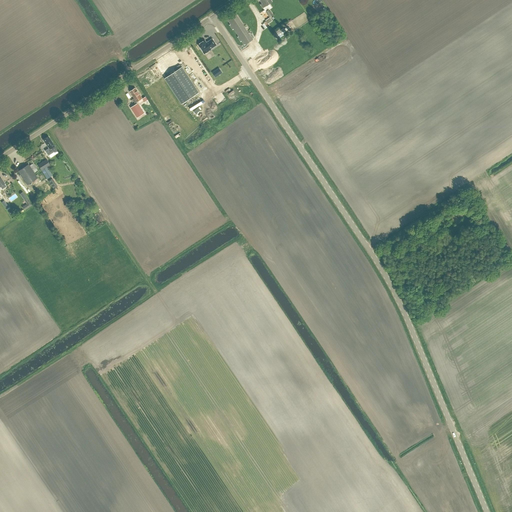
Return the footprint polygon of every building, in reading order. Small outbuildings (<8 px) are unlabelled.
[(260,0),(263,3),(261,5),(270,17),(273,15),(270,9),(272,8),(270,4),(272,2),(270,0),(260,0)] [(253,39),(237,15),(228,20),(231,24),(230,25),(233,29),(234,29),(239,36),(238,37),(241,42),(242,41),(245,45),(253,39)] [(273,33),(278,38),(290,27),(286,22),(273,33)] [(198,45),(204,54),(211,49),(216,45),(212,39),(208,41),(209,42),(207,43),(205,40),(201,42),(199,43),(199,44),(198,45)] [(165,78),(148,89),(176,131),(193,120),(182,104),(199,92),(182,67),(165,78)] [(136,104),(138,103),(137,102),(142,99),(140,95),(135,88),(130,91),(134,98),(132,99),(136,104)] [(138,103),(136,104),(131,108),(137,118),(144,113),(138,103)] [(54,146),(48,137),(43,140),(49,148),(45,151),(49,156),(54,152),(54,153),(58,152),(55,146),(54,146)] [(41,170),(44,168),(50,165),(46,159),(37,164),(41,170)] [(27,185),(37,178),(28,164),(18,171),(27,185)] [(47,179),(50,177),(44,168),(41,170),(47,179)] [(53,188),(57,186),(52,178),(48,181),(53,188)] [(25,210),(32,205),(27,197),(24,199),(27,203),(22,206),(25,210)]
